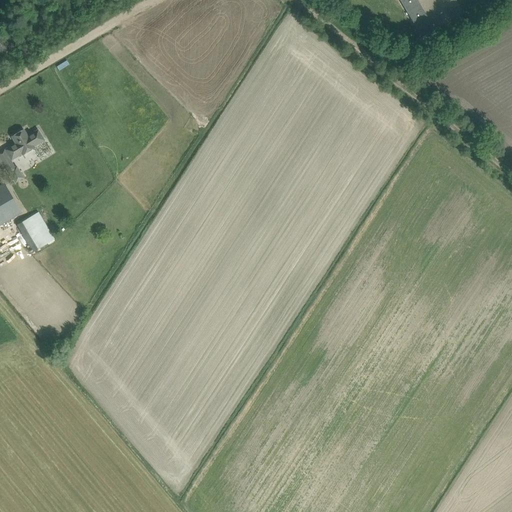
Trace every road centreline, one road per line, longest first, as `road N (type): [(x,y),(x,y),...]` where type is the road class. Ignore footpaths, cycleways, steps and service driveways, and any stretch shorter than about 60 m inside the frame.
road 1 (track): [(294,0),(511,173)]
road 2 (track): [(0,87),(152,0)]
